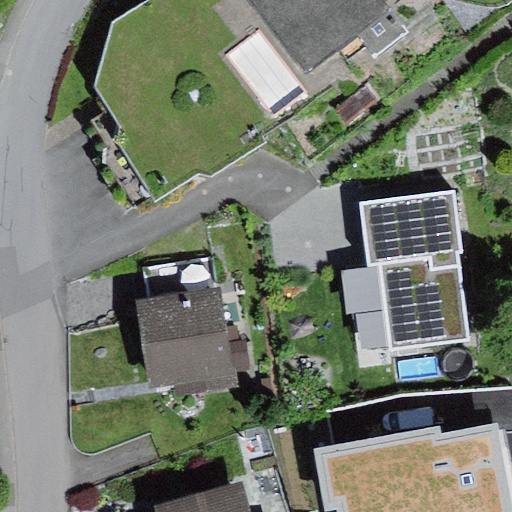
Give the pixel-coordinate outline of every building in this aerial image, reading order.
[(273,138),(171,0),(148,0),(113,26),(95,90),(131,143),(120,150),(157,204),(199,175),(214,181),(273,138)] [(249,0),(310,77),(360,38),(375,58),(405,34),(383,5),(389,0),(249,0)] [(454,191),(355,205),(365,273),(379,271),(391,355),(468,344),(455,255),(463,254),(454,191)] [(221,287),(134,302),(150,392),(175,388),(177,400),(240,389),(238,374),(250,372),(245,342),(231,345),(221,287)] [(247,511),(241,486),(156,507),(157,511),(247,511)]
